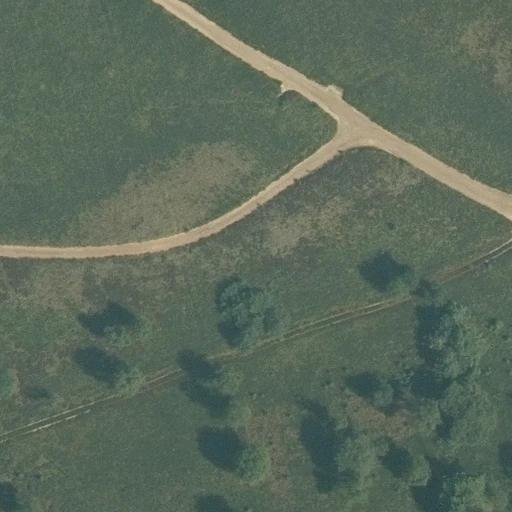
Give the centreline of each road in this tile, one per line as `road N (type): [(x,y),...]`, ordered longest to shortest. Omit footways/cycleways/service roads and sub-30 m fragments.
road 1 (track): [(0,440),(378,306),(511,245)]
road 2 (track): [(164,0),(362,126),(511,209)]
road 3 (track): [(0,252),(146,250),(214,230),(362,126)]
